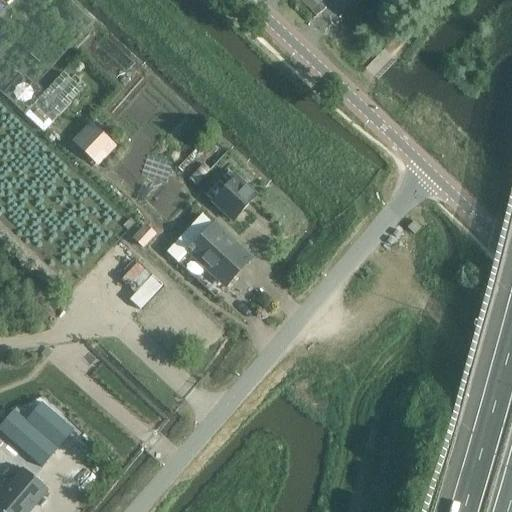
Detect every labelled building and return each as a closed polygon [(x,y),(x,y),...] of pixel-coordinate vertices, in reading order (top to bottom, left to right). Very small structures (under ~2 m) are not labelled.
[(43,127),(62,110),(55,103),(49,108),(43,102),(31,113),(43,127)] [(98,118),(79,143),(109,166),(128,142),(98,118)] [(234,221),(256,197),(236,178),(214,203),(234,221)] [(262,206),(244,225),(260,240),(278,220),(262,206)] [(251,259),(214,225),(194,248),(193,246),(190,249),(191,251),(190,252),(227,286),(251,259)] [(377,277),(367,268),(360,277),(370,285),(377,277)] [(42,403),(26,421),(58,449),(74,431),(42,403)] [(14,411),(0,426),(0,431),(43,468),(58,449),(26,421),(14,411)] [(21,471),(0,495),(0,511),(1,511),(29,511),(47,492),(21,471)]
